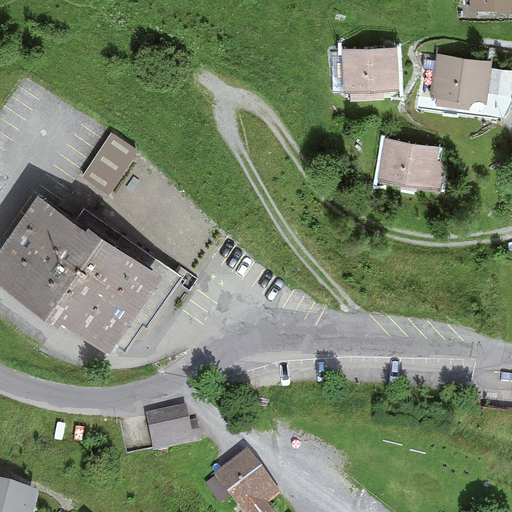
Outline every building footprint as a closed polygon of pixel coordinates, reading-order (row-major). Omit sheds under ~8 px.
[(382,95),(381,85),(393,84),(392,52),(348,54),(349,87),(352,87),(353,96),(382,95)] [(465,109),(467,95),(481,97),(485,65),(441,60),(435,105),(465,109)] [(136,148),(112,132),(84,176),(107,191),(136,148)] [(384,176),(437,184),(440,164),(430,163),(432,151),(389,144),(384,176)] [(93,214),(84,226),(44,198),(0,261),(0,267),(52,304),(55,300),(119,345),(139,316),(146,321),(156,307),(155,302),(175,272),(93,214)] [(192,423),(184,424),(181,409),(150,415),(158,448),(196,441),(193,427),(192,423)] [(268,511),(261,503),(273,494),(245,457),(208,485),(221,502),(233,493),(246,511),(268,511)] [(0,511),(27,511),(30,501),(0,492),(0,511)]
